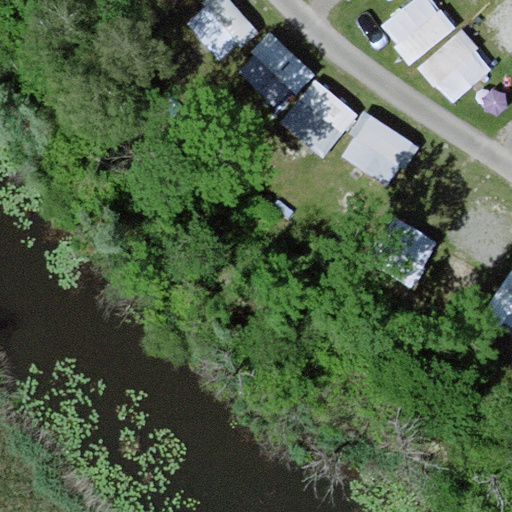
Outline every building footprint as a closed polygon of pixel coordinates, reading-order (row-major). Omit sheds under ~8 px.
[(448,0),(411,0),(389,18),(419,57),(465,22),(448,0)] [(427,56),(455,95),(502,63),(474,23),(427,56)] [(246,63),(285,101),(321,64),(281,26),(246,63)] [(326,72),(290,114),(331,148),(366,106),(326,72)] [(351,148),(399,178),(426,136),(378,106),(351,148)] [(459,252),(440,290),(476,308),(495,270),(459,252)]
